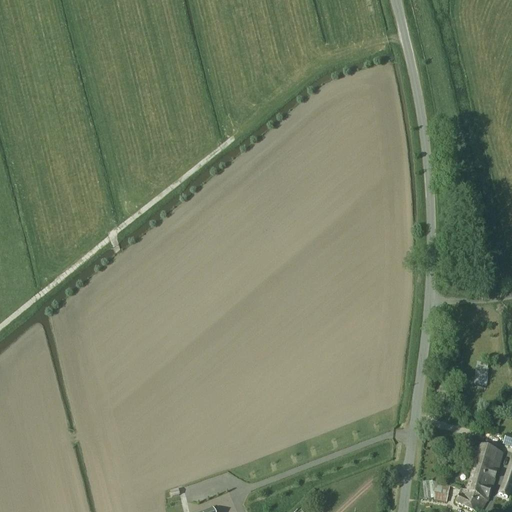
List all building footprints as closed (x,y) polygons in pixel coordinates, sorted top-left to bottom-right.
[(486,388),(488,370),(484,369),(485,363),(477,362),(474,386),(486,388)] [(502,446),(511,449),(511,436),(506,434),(502,445),(502,446)] [(480,448),(473,471),(496,477),(502,455),(480,448)] [(511,460),(498,495),(508,499),(511,488),(511,460)] [(494,484),(496,477),(473,471),(467,494),(487,503),(494,484)] [(446,503),(449,489),(433,486),(434,502),(446,503)] [(482,511),(487,503),(467,494),(460,490),(458,498),(455,504),(470,511),(482,511)]
